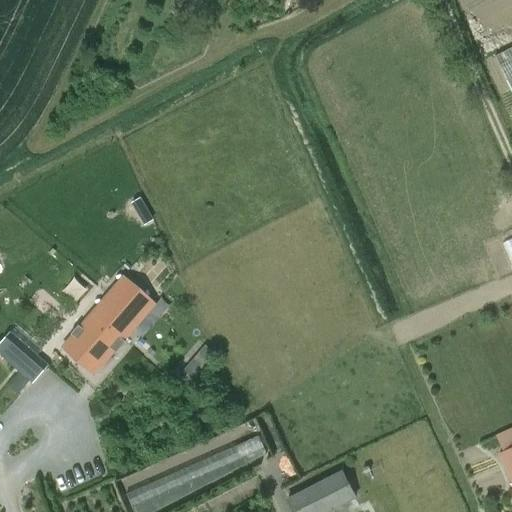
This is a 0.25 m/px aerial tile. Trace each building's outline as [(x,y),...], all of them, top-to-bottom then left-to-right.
[(511,48),(494,57),(511,92),(511,48)] [(143,192),(131,197),(143,229),(155,222),(143,192)] [(72,335),(63,346),(95,374),(114,351),(116,353),(117,352),(115,351),(123,341),(125,342),(126,342),(124,340),(155,305),(123,277),(82,324),(80,323),(80,324),(81,325),(73,335),(71,333),(71,334),(72,335)] [(35,356),(21,371),(33,381),(46,366),(35,356)] [(199,357),(191,367),(199,373),(207,363),(199,357)] [(511,426),(496,434),(503,451),(498,453),(511,483),(511,426)] [(261,432),(124,489),(134,511),(159,511),(271,454),(261,432)] [(288,500),(294,511),(327,511),(355,498),(342,472),(288,500)]
